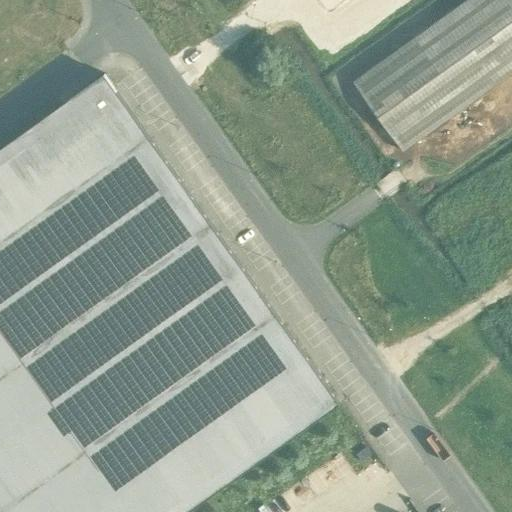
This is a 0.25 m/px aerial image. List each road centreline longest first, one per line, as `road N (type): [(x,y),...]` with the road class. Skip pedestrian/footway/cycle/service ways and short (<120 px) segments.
road 1 (unclassified): [(479,511),(128,24)]
road 2 (unclassified): [(0,115),(128,24)]
